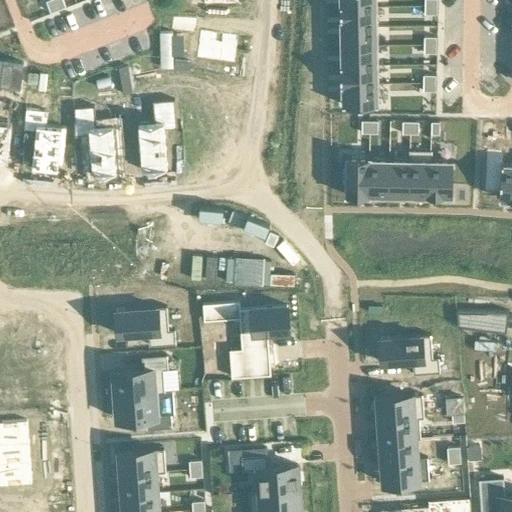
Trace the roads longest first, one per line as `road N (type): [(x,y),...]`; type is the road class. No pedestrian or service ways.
road 1 (residential): [(88,511),(71,299),(0,297)]
road 2 (residential): [(0,192),(124,197),(242,189)]
road 3 (residential): [(343,511),(332,288)]
road 4 (residential): [(242,189),(267,0)]
road 5 (residential): [(331,216),(511,223)]
road 6 (residential): [(332,288),(511,280)]
road 7 (residential): [(242,189),(313,248),(332,288)]
